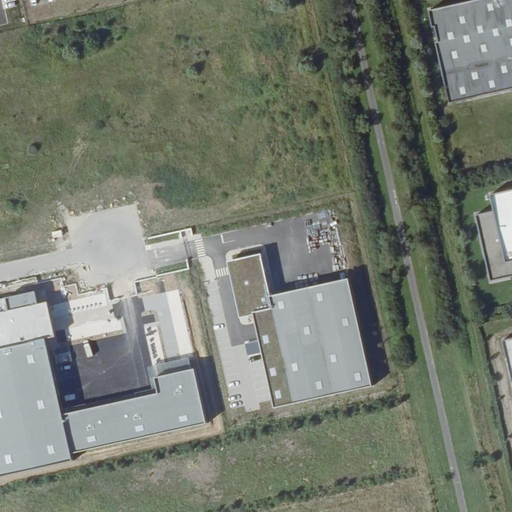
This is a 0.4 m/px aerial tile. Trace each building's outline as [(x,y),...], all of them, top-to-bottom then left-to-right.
[(511,0),(475,0),(428,11),(449,104),(511,89),(511,0)] [(511,189),(491,195),(495,211),(476,215),(491,281),(510,277),(507,263),(511,261),(511,189)] [(258,256),(230,263),(242,314),(250,312),(250,310),(255,309),(257,315),(276,404),(290,400),(294,399),(295,402),(372,385),(348,278),(271,296),(267,296),(258,256)] [(0,477),(75,461),(73,453),(208,423),(195,363),(177,367),(155,371),(161,393),(108,405),(64,415),(48,338),(57,337),(55,325),(47,288),(0,298),(0,477)] [(511,337),(503,340),(511,381),(511,337)]
